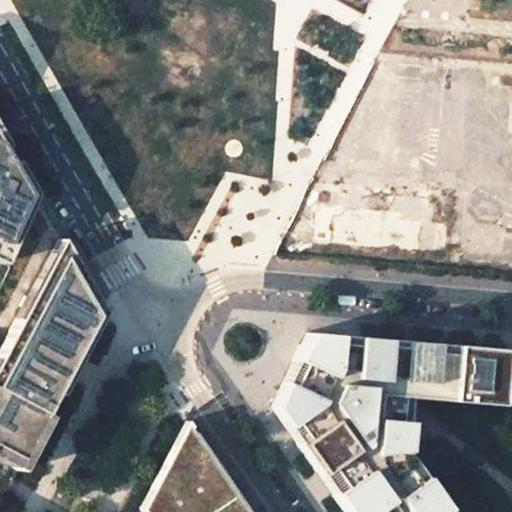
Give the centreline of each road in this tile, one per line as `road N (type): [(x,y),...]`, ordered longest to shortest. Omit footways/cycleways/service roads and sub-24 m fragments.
road 1 (residential): [(511,300),(244,278),(224,280),(153,321)]
road 2 (residential): [(153,321),(0,61)]
road 3 (residential): [(153,321),(284,511)]
